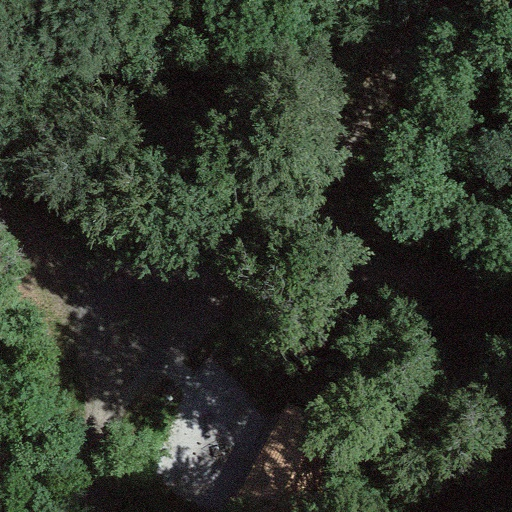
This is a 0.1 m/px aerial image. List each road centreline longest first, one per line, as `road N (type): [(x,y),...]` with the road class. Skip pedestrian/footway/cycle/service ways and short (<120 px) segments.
road 1 (track): [(157,277),(251,258),(439,0)]
road 2 (track): [(251,258),(511,286)]
road 3 (track): [(89,511),(157,277)]
road 4 (track): [(0,216),(157,277)]
